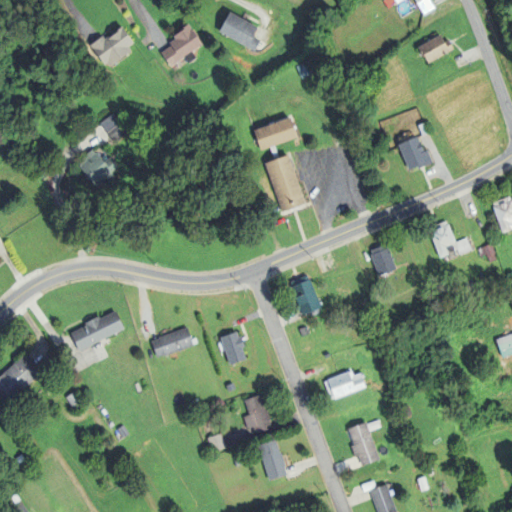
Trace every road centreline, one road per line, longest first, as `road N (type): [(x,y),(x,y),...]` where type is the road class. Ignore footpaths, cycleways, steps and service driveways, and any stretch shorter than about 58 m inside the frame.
road 1 (tertiary): [(255,273),(511,156)]
road 2 (tertiary): [(0,314),(27,291),(76,270),(196,284),(255,273)]
road 3 (residential): [(342,511),(255,273)]
road 4 (residential): [(511,111),(465,0)]
